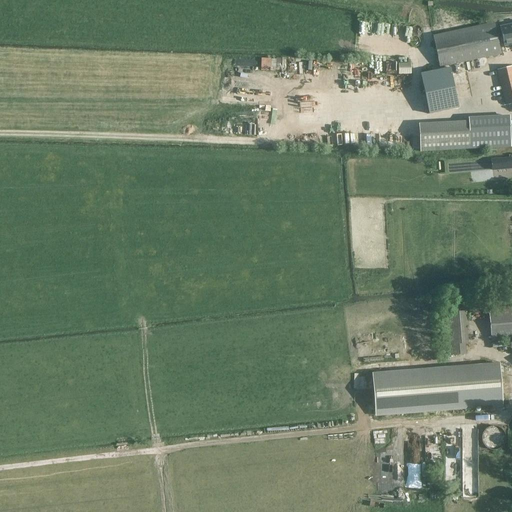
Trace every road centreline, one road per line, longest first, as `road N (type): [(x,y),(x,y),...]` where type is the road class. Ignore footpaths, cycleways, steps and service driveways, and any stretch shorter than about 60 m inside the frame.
road 1 (track): [(158,449),(511,413)]
road 2 (track): [(0,467),(158,449)]
